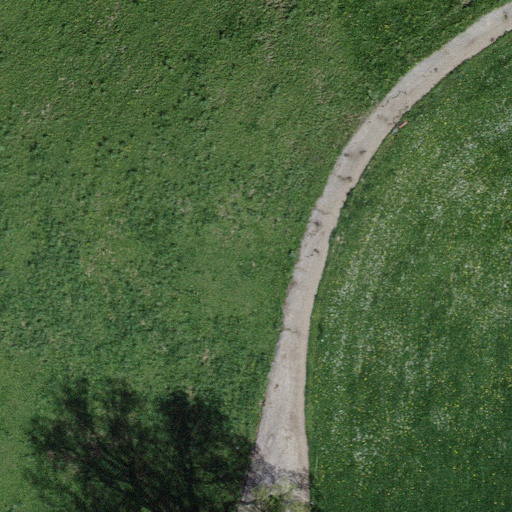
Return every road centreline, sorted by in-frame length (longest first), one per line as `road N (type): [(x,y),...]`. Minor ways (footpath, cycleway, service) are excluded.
road 1 (track): [(250,511),(292,391),(321,222),(347,167),(423,78),(511,14)]
road 2 (track): [(292,391),(302,511)]
